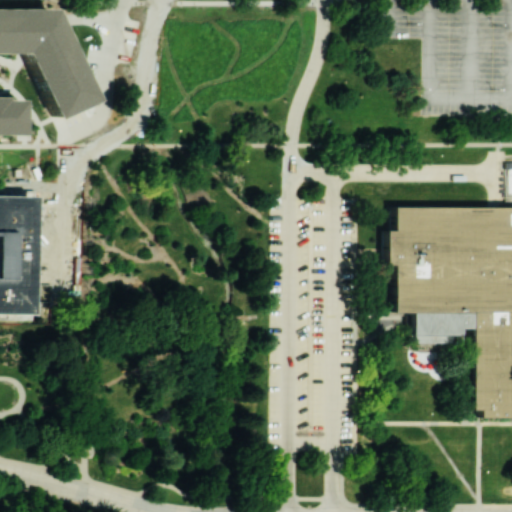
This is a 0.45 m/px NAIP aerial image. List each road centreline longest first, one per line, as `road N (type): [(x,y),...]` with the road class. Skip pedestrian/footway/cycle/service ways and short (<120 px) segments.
road 1 (residential): [(290,170),(286,511)]
road 2 (residential): [(323,0),(316,58),(292,123),(290,170)]
road 3 (residential): [(0,472),(161,511)]
